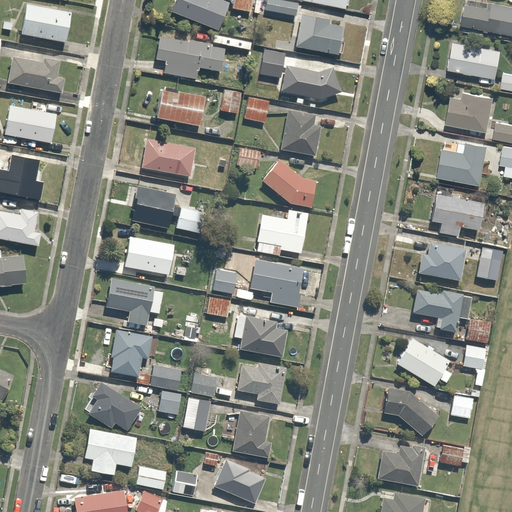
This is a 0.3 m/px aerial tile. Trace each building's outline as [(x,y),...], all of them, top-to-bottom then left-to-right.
[(216,30),(227,2),(221,0),(171,0),(168,10),(216,30)] [(231,0),(231,7),(249,10),(250,0),(231,0)] [(298,0),(295,0),(262,0),(261,10),(296,15),(298,0)] [(511,5),(476,0),(463,0),(459,27),(511,35),(511,5)] [(70,12),(24,3),(18,33),(63,42),(70,12)] [(336,57),(342,27),(326,23),(325,19),(298,13),(291,48),(336,57)] [(251,39),(212,31),(210,40),(249,49),(251,39)] [(224,48),(158,36),(154,57),(164,59),(161,74),(196,80),(198,69),(219,72),(224,48)] [(450,40),(445,69),(495,79),(500,50),(450,40)] [(284,50),(262,46),(258,73),(279,77),(284,50)] [(9,53),(3,83),(60,93),(62,77),(54,76),(57,61),(9,53)] [(339,92),(330,67),(316,72),(282,65),(277,91),(317,99),(339,92)] [(511,71),(502,70),(500,88),(511,89),(511,71)] [(204,97),(161,87),(154,117),(197,127),(204,97)] [(241,89),(221,87),(219,109),(239,111),(241,89)] [(492,99),(459,91),(459,97),(448,96),(443,122),(486,131),(492,99)] [(268,99),(247,94),(242,117),(263,121),(268,99)] [(49,144),(55,116),(8,107),(3,134),(49,144)] [(312,116),(285,110),(276,149),(313,157),(320,126),(310,124),(312,116)] [(511,125),(495,121),(491,136),(511,140),(511,125)] [(193,147),(143,138),(138,167),(188,176),(193,147)] [(511,143),(502,142),(499,163),(503,163),(501,176),(511,177),(511,143)] [(484,145),(463,143),(461,151),(440,147),(436,177),(479,184),(484,145)] [(269,162),(270,150),(237,146),(235,162),(256,165),(257,161),(269,162)] [(0,165),(0,193),(38,200),(41,182),(33,180),(37,160),(7,155),(5,167),(0,165)] [(301,177),(276,157),(258,179),(288,203),(309,207),(314,180),(301,177)] [(174,193),(135,185),(128,221),(167,228),(174,193)] [(482,203),(433,194),(429,220),(440,222),(438,232),(456,236),(458,226),(476,231),(482,203)] [(207,209),(178,204),(174,227),(203,232),(207,209)] [(34,212),(0,206),(0,240),(36,247),(38,233),(30,232),(34,212)] [(298,253),(305,213),(286,210),(284,219),(260,214),(254,252),(279,256),(280,250),(298,253)] [(172,243),(127,234),(121,265),(166,274),(172,243)] [(458,282),(465,251),(465,248),(427,240),(424,253),(420,251),(414,271),(458,282)] [(503,248),(479,244),(474,276),(498,279),(503,248)] [(0,284),(23,283),(20,254),(0,256),(0,284)] [(185,262),(176,261),(174,274),(184,275),(185,262)] [(296,291),(300,269),(254,261),(249,287),(270,291),(268,302),(296,307),(298,293),(296,291)] [(235,270),(213,267),(211,290),(233,292),(235,270)] [(154,286),(109,277),(104,305),(127,310),(125,322),(147,326),(154,286)] [(440,295),(414,290),(411,311),(436,317),(435,328),(455,332),(457,316),(466,318),(469,297),(441,289),(440,295)] [(230,297),(206,294),(203,312),(227,316),(230,297)] [(274,323),(244,316),(237,348),(280,358),(286,331),(273,328),(274,323)] [(489,320),(467,317),(464,338),(486,341),(489,320)] [(151,336),(115,329),(107,368),(137,374),(140,358),(146,359),(151,336)] [(447,362),(410,337),(394,365),(431,386),(436,378),(444,384),(450,374),(443,370),(447,362)] [(472,383),(483,384),(487,343),(463,341),(461,364),(474,366),(472,383)] [(149,373),(148,383),(178,389),(182,367),(151,362),(149,373)] [(277,403),(283,366),(256,362),(255,366),(239,363),(234,390),(255,393),(254,399),(277,403)] [(0,398),(11,373),(0,368),(0,398)] [(185,392),(210,395),(213,374),(188,371),(185,392)] [(140,407),(99,382),(81,410),(109,427),(112,422),(125,430),(140,407)] [(180,391),(159,387),(155,409),(176,413),(180,391)] [(406,391),(384,388),(382,413),(395,415),(420,436),(437,416),(406,391)] [(469,394),(450,393),(449,414),(470,415),(472,396),(478,397),(479,389),(469,388),(469,394)] [(210,395),(185,392),(181,426),(206,429),(210,395)] [(262,439),(267,417),(238,411),(230,450),(265,457),(269,440),(262,439)] [(136,436),(88,426),(81,456),(91,458),(88,470),(111,475),(113,463),(129,467),(136,436)] [(441,443),(438,460),(459,463),(459,460),(469,461),(471,445),(462,443),(461,446),(441,443)] [(394,452),(379,449),(375,478),(418,487),(424,448),(396,444),(394,452)] [(204,449),(201,462),(215,465),(218,452),(204,449)] [(251,502),(263,477),(224,459),(212,484),(251,502)] [(167,469),(137,464),(133,483),(163,488),(167,469)] [(196,471),(174,468),(171,491),(192,494),(196,471)] [(154,511),(162,495),(141,487),(133,508),(142,511),(154,511)] [(124,511),(121,489),(71,496),(72,511),(124,511)] [(420,511),(424,498),(392,491),(393,498),(382,496),(378,511),(420,511)]
